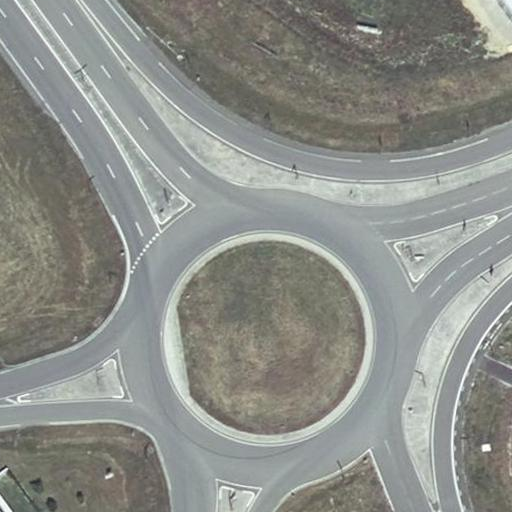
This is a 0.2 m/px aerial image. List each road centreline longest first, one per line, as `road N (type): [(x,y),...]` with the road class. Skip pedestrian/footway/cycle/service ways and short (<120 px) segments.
road 1 (secondary): [(511,138),(408,169),(323,167),(273,153),(151,74),(86,0)]
road 2 (secondary): [(0,9),(88,133),(154,275)]
road 3 (secondary): [(377,400),(395,327),(377,269),(334,226),(305,213),(242,209)]
road 4 (secondary): [(242,209),(175,164),(51,0)]
road 5 (tertiary): [(454,511),(443,444),(452,388),(471,336),(511,294)]
road 6 (residential): [(0,414),(168,415)]
road 7 (residential): [(141,317),(77,361),(0,390)]
